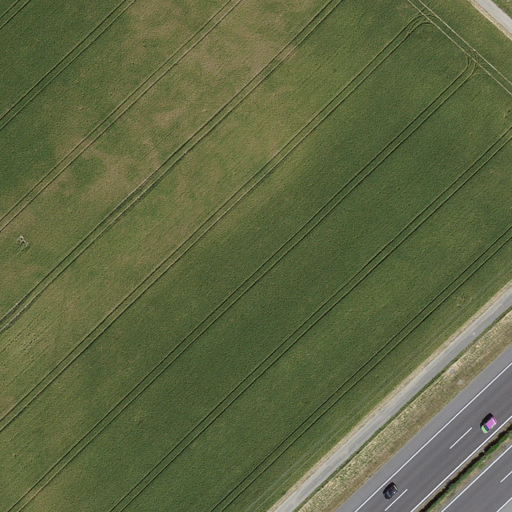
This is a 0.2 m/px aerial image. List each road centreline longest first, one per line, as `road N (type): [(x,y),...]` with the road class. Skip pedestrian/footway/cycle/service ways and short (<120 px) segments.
road 1 (track): [(286,511),(511,297)]
road 2 (motorway): [(511,389),(383,511)]
